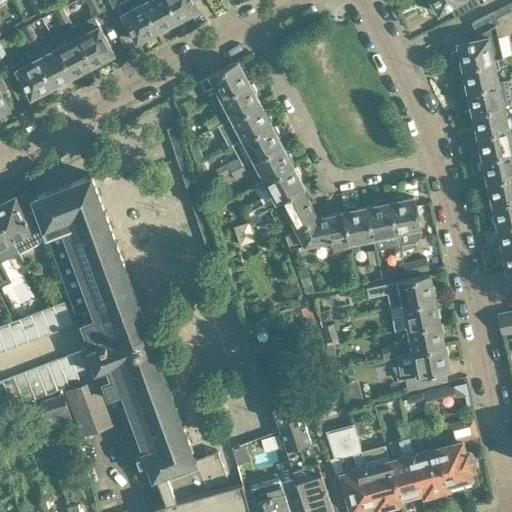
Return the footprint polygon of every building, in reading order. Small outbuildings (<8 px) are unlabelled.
[(30,0),(30,1),(36,13),(47,7),(42,0),(30,0)] [(105,9),(100,0),(86,0),(94,15),(105,9)] [(141,0),(103,0),(107,8),(119,2),(123,10),(121,11),(136,41),(146,36),(149,38),(156,34),(156,31),(157,30),(141,0)] [(168,0),(141,0),(157,30),(167,25),(169,27),(176,23),(176,20),(178,19),(168,0)] [(194,0),(168,0),(178,19),(180,18),(183,20),(190,16),(190,13),(199,8),(194,0)] [(428,0),(431,4),(434,4),(439,13),(449,7),(455,17),(480,1),(479,0),(428,0)] [(497,23),(511,15),(511,2),(476,20),(482,31),(478,33),(476,38),(457,42),(459,49),(453,51),(451,53),(454,65),(456,66),(462,65),(493,59),(493,58),(504,56),(497,23)] [(63,7),(54,12),(61,26),(70,21),(63,7)] [(94,15),(73,26),(93,64),(96,62),(98,64),(105,60),(105,57),(114,53),(94,15)] [(32,24),(23,28),(30,42),(39,37),(32,24)] [(73,26),(52,37),(56,45),(72,75),(76,73),(78,75),(85,71),(85,68),(93,64),(73,26)] [(72,75),(56,45),(47,50),(45,47),(34,52),(52,85),(62,80),(64,82),(71,78),(71,75),(72,75)] [(52,85),(34,52),(14,63),(16,66),(15,67),(31,96),(41,91),(44,92),(51,89),(51,86),(52,85)] [(499,81),(493,59),(462,65),(465,76),(462,78),(464,86),(467,87),(467,88),(499,81)] [(244,70),(238,60),(201,80),(206,89),(216,84),(222,96),(250,82),(248,79),(250,77),(246,70),(244,70)] [(0,115),(0,112),(10,107),(0,90),(6,86),(0,74),(0,115)] [(504,104),(499,81),(467,88),(468,91),(466,93),(467,101),(470,101),(472,111),(504,104)] [(251,84),(250,82),(222,96),(233,117),(260,103),(255,93),(257,91),(253,84),(251,84)] [(181,102),(186,113),(195,108),(190,98),(181,102)] [(244,138),(271,124),(270,121),(271,119),(268,111),(265,112),(260,103),(233,117),(244,138)] [(509,127),(504,104),(472,111),(473,114),(471,116),(472,123),(475,124),(477,134),(509,127)] [(209,129),(222,122),(217,114),(205,120),(206,122),(192,129),(196,136),(209,129)] [(191,161),(179,125),(178,125),(177,123),(168,127),(180,165),(191,161)] [(273,126),(271,124),(244,138),(232,144),(238,156),(216,167),(221,176),(232,170),(232,171),(244,164),(254,159),(282,145),(277,135),(279,132),(275,125),(273,126)] [(511,150),(511,141),(509,127),(477,134),(480,145),(477,146),(479,154),(482,155),(483,157),(511,150)] [(195,138),(190,141),(196,163),(206,158),(195,138)] [(265,180),(293,166),(292,163),(293,161),(290,154),(287,154),(282,145),(254,159),(265,180)] [(511,174),(511,150),(483,157),(483,159),(481,161),(483,169),(486,170),(488,179),(511,174)] [(249,172),(244,164),(232,171),(237,178),(249,172)] [(294,168),(293,166),(265,180),(255,185),(261,197),(244,207),(249,215),(259,210),(266,206),(266,205),(269,204),(304,186),(299,177),(301,174),(297,167),(294,168)] [(47,190),(35,194),(49,232),(81,322),(84,321),(89,336),(88,336),(92,348),(89,349),(97,370),(100,369),(104,381),(105,381),(110,395),(124,390),(146,452),(138,455),(141,464),(149,461),(155,476),(158,475),(161,482),(210,464),(206,454),(196,458),(188,436),(189,436),(188,433),(187,434),(178,407),(178,406),(177,404),(167,377),(168,376),(166,373),(165,374),(156,347),(158,346),(151,329),(149,330),(139,302),(140,302),(139,300),(137,300),(128,273),(129,273),(128,270),(127,270),(117,243),(118,243),(117,240),(116,241),(106,213),(107,212),(106,210),(104,210),(92,176),(93,176),(92,173),(61,185),(47,190)] [(511,197),(511,174),(488,179),(490,190),(487,191),(489,200),(492,201),(493,202),(511,197)] [(310,198),(304,186),(269,204),(275,218),(287,212),(296,228),(296,229),(317,218),(308,199),(310,198)] [(47,238),(32,195),(29,188),(8,199),(5,198),(0,200),(0,214),(13,240),(19,252),(47,238)] [(392,200),(390,201),(399,245),(415,241),(421,235),(420,232),(421,232),(414,196),(403,198),(400,196),(393,198),(392,200)] [(511,197),(493,202),(495,212),(493,214),(494,223),(497,224),(498,225),(511,221),(511,197)] [(399,245),(390,201),(388,201),(386,199),(378,201),(377,203),(366,206),(374,241),(374,240),(376,248),(376,249),(377,249),(377,250),(399,245)] [(374,241),(366,206),(356,208),(353,206),(347,207),(345,210),(343,211),(344,212),(350,242),(351,242),(364,239),(365,242),(374,241)] [(259,210),(249,215),(251,221),(252,223),(263,217),(259,210)] [(350,242),(344,212),(317,218),(296,229),(296,228),(286,233),(290,247),(305,244),(305,245),(332,239),(334,250),(352,246),(351,242),(350,242)] [(0,246),(13,240),(0,214),(0,285),(0,286),(13,279),(0,255),(0,246)] [(236,225),(242,243),(257,238),(256,236),(252,223),(251,221),(236,225)] [(511,245),(511,221),(498,225),(498,228),(496,229),(498,237),(501,238),(503,248),(511,245)] [(270,231),(256,236),(257,238),(259,244),(274,238),(270,231)] [(511,270),(511,245),(503,248),(503,250),(501,252),(503,260),(506,261),(508,271),(511,270)] [(377,250),(377,249),(376,249),(376,248),(367,250),(370,264),(379,262),(377,250)] [(429,268),(426,258),(401,263),(402,273),(429,268)] [(381,269),(382,278),(399,274),(397,266),(381,269)] [(432,283),(430,273),(399,279),(400,280),(367,286),(369,295),(389,291),(393,305),(390,306),(391,306),(435,298),(434,295),(436,292),(435,285),(432,283)] [(437,307),(435,298),(391,306),(396,329),(408,327),(439,320),(439,318),(441,316),(440,308),(437,307)] [(64,301),(53,305),(62,327),(73,323),(64,301)] [(53,305),(42,309),(50,332),(62,327),(53,305)] [(42,309),(31,313),(39,336),(50,332),(42,309)] [(330,309),(319,312),(321,321),(332,319),(330,309)] [(511,328),(511,311),(498,314),(502,331),(511,328)] [(31,313),(20,318),(28,340),(39,336),(31,313)] [(20,318),(9,322),(17,344),(28,340),(20,318)] [(440,323),(439,320),(408,327),(413,350),(444,344),(442,333),(444,331),(442,323),(440,323)] [(9,322),(0,325),(0,333),(6,349),(17,344),(9,322)] [(334,322),(323,326),(329,344),(338,342),(337,338),(339,337),(334,322)] [(400,343),(382,346),(384,356),(402,353),(400,343)] [(444,346),(444,344),(399,354),(401,368),(397,368),(399,378),(406,377),(410,390),(447,381),(445,368),(449,367),(446,356),(449,354),(447,346),(444,346)] [(81,350),(69,354),(79,380),(91,376),(81,350)] [(69,354),(58,359),(68,385),(79,380),(69,354)] [(328,357),(305,363),(307,371),(330,365),(328,357)] [(58,359),(47,363),(57,389),(68,385),(58,359)] [(361,359),(339,364),(343,383),(358,379),(356,371),(363,370),(361,359)] [(47,363),(36,367),(46,393),(57,389),(47,363)] [(337,364),(304,372),(308,387),(341,379),(337,364)] [(36,367),(25,372),(35,398),(46,393),(36,367)] [(25,372),(14,376),(24,402),(35,398),(25,372)] [(266,383),(279,423),(280,427),(307,511),(335,511),(322,471),(318,460),(306,465),(300,445),(312,441),(288,372),(266,380),(267,383),(266,383)] [(14,376),(3,380),(13,406),(24,402),(14,376)] [(97,377),(95,378),(65,389),(82,435),(114,423),(97,377)] [(358,379),(343,383),(348,405),(363,402),(358,379)] [(3,380),(0,381),(0,406),(2,410),(13,406),(3,380)] [(465,381),(453,383),(455,393),(456,396),(468,393),(465,381)] [(453,383),(422,390),(424,400),(455,393),(453,383)] [(36,399),(38,405),(41,413),(61,406),(64,415),(71,412),(63,389),(36,399)] [(41,413),(38,405),(21,411),(25,423),(42,417),(41,413)] [(7,429),(23,423),(19,412),(3,417),(7,429)] [(469,448),(465,449),(462,438),(478,434),(473,417),(458,421),(459,424),(449,426),(452,440),(438,444),(450,487),(473,480),(470,469),(473,468),(469,448)] [(354,420),(355,422),(358,433),(365,431),(362,418),(354,420)] [(414,420),(405,422),(409,436),(418,434),(414,420)] [(353,453),(356,466),(340,470),(351,511),(355,511),(376,507),(361,450),(362,450),(358,433),(355,422),(326,430),(335,457),(353,453)] [(413,451),(409,436),(405,422),(399,424),(403,438),(399,439),(403,453),(390,457),(401,500),(424,493),(413,451)] [(283,443),(279,430),(263,435),(266,448),(283,443)] [(232,445),(237,465),(251,461),(246,442),(232,445)] [(401,500),(390,457),(386,444),(362,450),(361,450),(376,507),(402,500),(401,500)] [(450,487),(438,444),(413,451),(424,493),(425,494),(450,487)] [(251,511),(243,480),(230,483),(218,450),(206,454),(210,464),(161,482),(167,501),(156,504),(157,511),(251,511)] [(283,494),(279,479),(251,487),(254,499),(254,500),(257,511),(289,511),(284,493),(283,494)]
